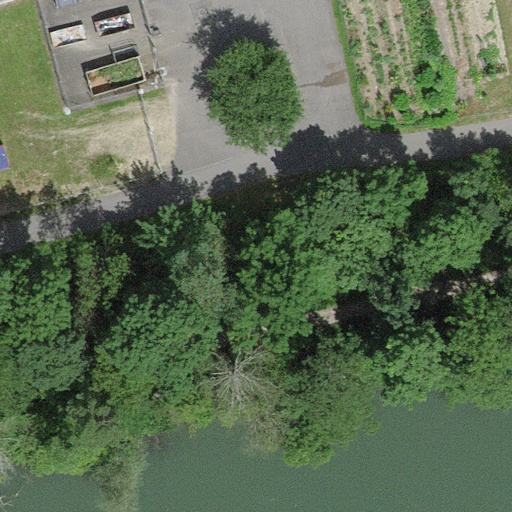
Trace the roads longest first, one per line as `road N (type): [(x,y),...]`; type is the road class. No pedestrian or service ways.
road 1 (track): [(511,134),(286,163),(0,246)]
road 2 (track): [(350,153),(311,0)]
